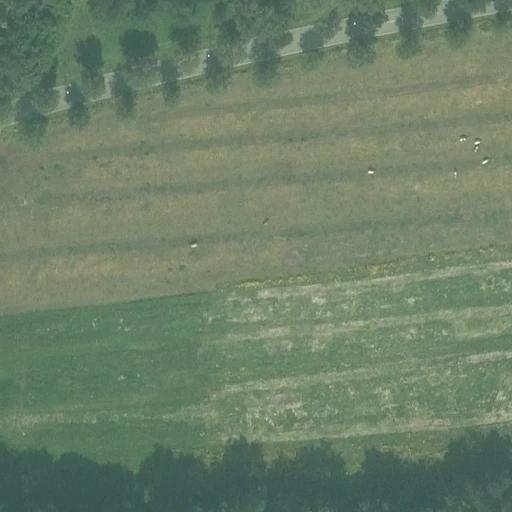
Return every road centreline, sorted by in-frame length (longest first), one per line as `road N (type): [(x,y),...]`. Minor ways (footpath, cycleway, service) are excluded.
road 1 (tertiary): [(0,117),(160,72),(509,0)]
road 2 (track): [(0,18),(85,16),(153,0)]
